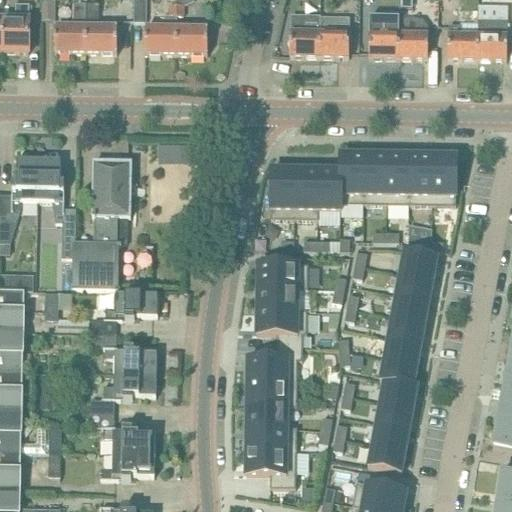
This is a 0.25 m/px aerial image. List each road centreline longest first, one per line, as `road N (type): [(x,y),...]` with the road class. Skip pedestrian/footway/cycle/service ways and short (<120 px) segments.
road 1 (tertiary): [(207,511),(209,337),(247,111)]
road 2 (residential): [(445,511),(511,129)]
road 3 (tertiary): [(511,115),(247,111)]
road 4 (tertiary): [(247,111),(0,107)]
